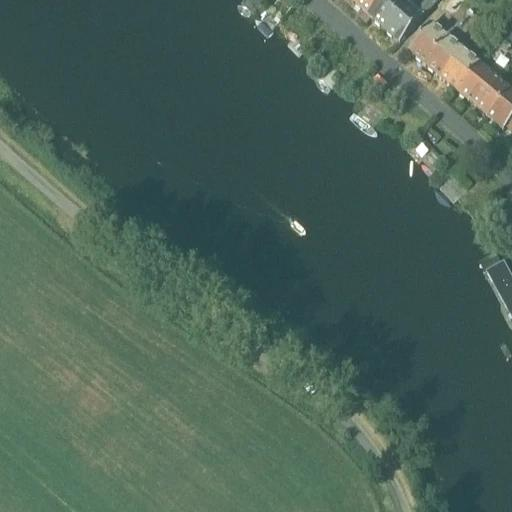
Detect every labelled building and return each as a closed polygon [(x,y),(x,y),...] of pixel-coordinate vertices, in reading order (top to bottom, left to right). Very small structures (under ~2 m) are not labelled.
[(366,18),(382,0),(345,0),(362,15),(358,20),(362,23),(366,18)] [(429,0),(417,14),(401,0),(382,0),(366,18),(362,23),(366,27),(370,22),(399,47),(437,4),(431,0),(429,0)] [(478,66),(432,27),(413,49),(408,55),(455,94),(478,66)] [(510,30),(503,39),(511,46),(511,31),(510,30)] [(510,93),(478,66),(455,94),(486,121),(510,93)] [(511,94),(510,93),(486,121),(502,134),(505,131),(510,137),(511,134),(511,94)] [(511,324),(511,272),(505,260),(483,273),(511,324)]
